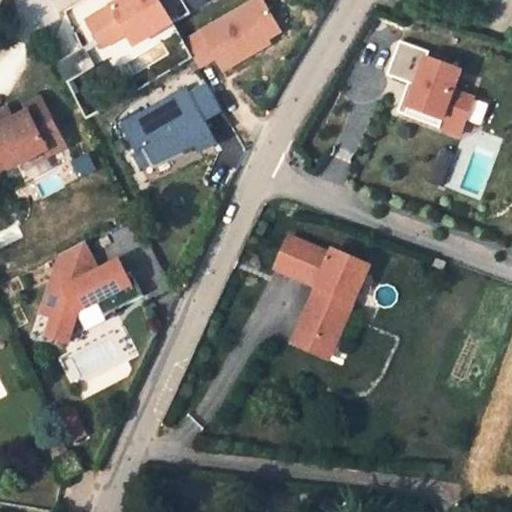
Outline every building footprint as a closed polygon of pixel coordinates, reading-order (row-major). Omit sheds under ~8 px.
[(120,0),(115,3),(71,29),(87,55),(94,51),(132,29),(135,34),(153,24),(161,18),(150,0),(149,0),(142,5),(138,0),(120,0)] [(238,0),(229,0),(180,30),(195,56),(205,74),(243,50),(241,46),(260,34),(238,0)] [(132,29),(94,51),(102,64),(157,31),(153,24),(135,34),(132,29)] [(390,80),(383,100),(425,115),(428,107),(442,112),(450,108),(458,86),(439,79),(446,58),(412,46),(414,40),(384,29),(372,62),(394,70),(401,73),(397,82),(390,80)] [(195,56),(180,30),(163,41),(178,67),(195,56)] [(260,34),(241,46),(243,50),(262,39),(260,34)] [(43,68),(52,86),(77,74),(68,56),(43,68)] [(401,73),(394,70),(390,80),(397,82),(401,73)] [(187,84),(170,94),(186,122),(203,111),(187,84)] [(166,88),(101,128),(115,152),(122,148),(134,168),(171,146),(174,151),(195,138),(186,122),(170,94),(166,88)] [(6,112),(9,117),(0,121),(0,170),(27,155),(30,160),(48,150),(23,103),(6,112)] [(428,107),(425,115),(445,123),(450,108),(442,112),(428,107)] [(324,337),(358,257),(321,241),(319,246),(278,228),(266,256),(303,271),(301,276),(310,280),(307,287),(303,285),(287,322),(324,337)] [(46,258),(19,324),(30,328),(24,341),(44,349),(63,321),(85,310),(88,317),(125,298),(118,286),(114,288),(102,264),(83,274),(69,246),(46,258)] [(318,350),(324,337),(287,322),(281,334),(318,350)] [(30,328),(19,324),(14,337),(24,341),(30,328)] [(64,483),(53,462),(35,473),(47,493),(64,483)] [(53,511),(60,511),(63,505),(56,503),(53,511)]
